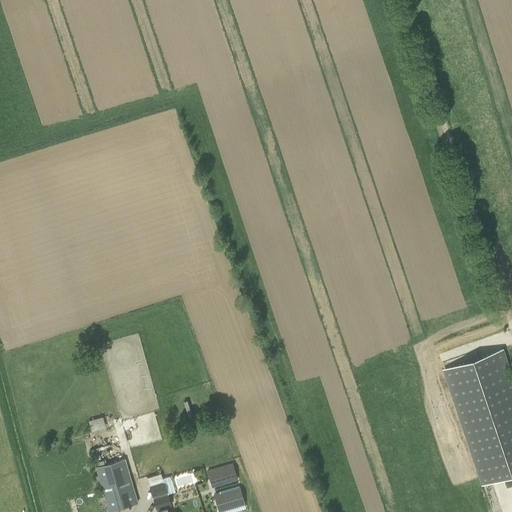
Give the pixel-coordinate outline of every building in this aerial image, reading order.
[(442,369),(481,485),(511,474),(511,374),(503,348),(442,369)] [(103,415),(89,419),(92,431),(106,426),(103,415)] [(95,467),(108,511),(138,502),(125,458),(95,467)] [(232,463),(207,471),(212,487),(237,480),(232,463)] [(164,483),(150,487),(153,498),(167,494),(164,483)] [(238,486),(213,493),(219,511),(244,504),(238,486)] [(153,498),(157,511),(168,511),(166,506),(171,505),(167,494),(153,498)]
